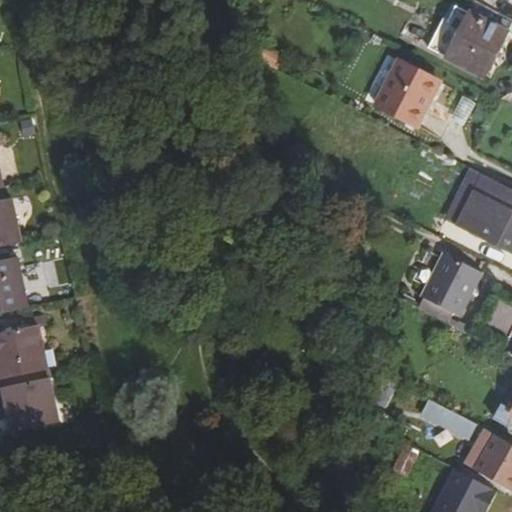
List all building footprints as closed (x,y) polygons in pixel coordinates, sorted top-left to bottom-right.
[(506,31),(469,12),(446,56),(446,57),(483,76),(506,31)] [(439,83),(399,64),(385,91),(376,108),(416,128),(424,112),(439,83)] [(454,118),(466,125),(478,103),(465,96),(454,118)] [(511,190),(483,176),(457,228),(511,256),(511,190)] [(0,247),(23,243),(13,198),(0,200),(0,247)] [(422,298),(441,308),(452,313),(459,317),(481,273),(445,254),(422,298)] [(0,314),(28,309),(17,259),(0,262),(0,314)] [(487,322),(501,328),(511,302),(511,300),(499,295),(487,322)] [(436,317),(447,323),(452,313),(441,308),(436,317)] [(20,376),(49,369),(40,325),(0,333),(0,366),(3,379),(0,379),(0,389),(22,384),(20,376)] [(61,424),(49,369),(20,376),(22,384),(0,389),(0,395),(3,409),(9,408),(14,433),(61,424)] [(398,384),(380,375),(368,399),(386,408),(398,384)] [(429,400),(421,414),(468,439),(476,425),(429,400)] [(493,436),(483,430),(479,437),(490,442),(493,436)] [(511,489),(511,445),(493,436),(490,442),(475,470),(511,489)] [(421,450),(406,442),(393,470),(407,477),(421,450)] [(434,511),(490,511),(501,489),(456,468),(434,511)]
